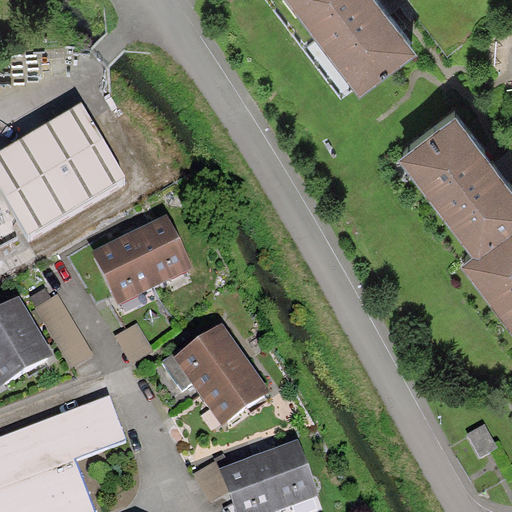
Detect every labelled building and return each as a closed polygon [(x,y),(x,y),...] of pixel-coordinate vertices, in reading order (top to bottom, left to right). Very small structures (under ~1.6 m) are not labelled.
[(414,35),(386,0),(301,0),(360,76),(414,35)] [(511,168),(457,98),(398,143),(473,240),(478,247),(511,221),(511,168)] [(124,183),(83,109),(0,154),(0,157),(40,230),(124,183)] [(193,270),(167,216),(91,254),(117,307),(193,270)] [(511,221),(478,247),(473,240),(461,249),(511,315),(511,221)] [(46,289),(31,298),(38,308),(34,310),(72,370),(95,355),(58,295),(51,299),(46,289)] [(0,387),(53,356),(20,299),(0,309),(0,387)] [(268,389),(224,325),(198,343),(195,340),(162,363),(182,391),(194,383),(221,422),(268,389)] [(140,327),(119,340),(136,368),(157,355),(140,327)] [(118,421),(108,394),(0,436),(0,511),(95,511),(77,463),(127,443),(118,421)] [(484,427),(467,436),(479,458),(496,449),(484,427)] [(287,511),(321,499),(299,441),(222,470),(237,511),(287,511)]
